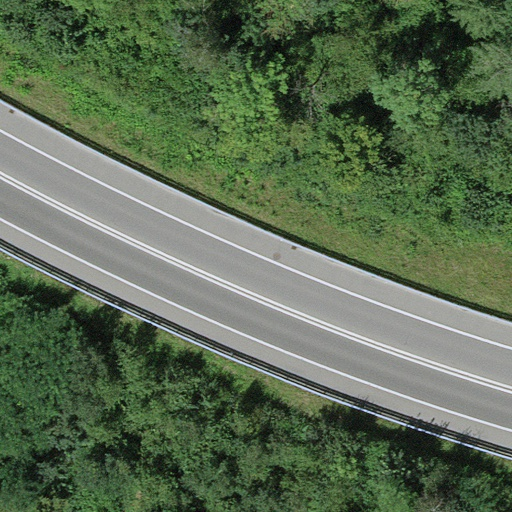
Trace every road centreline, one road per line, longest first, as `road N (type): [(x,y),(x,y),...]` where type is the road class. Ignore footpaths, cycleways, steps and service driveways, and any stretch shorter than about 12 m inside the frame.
road 1 (motorway): [(511,366),(264,277),(0,149)]
road 2 (motorway): [(0,196),(247,315),(511,410)]
